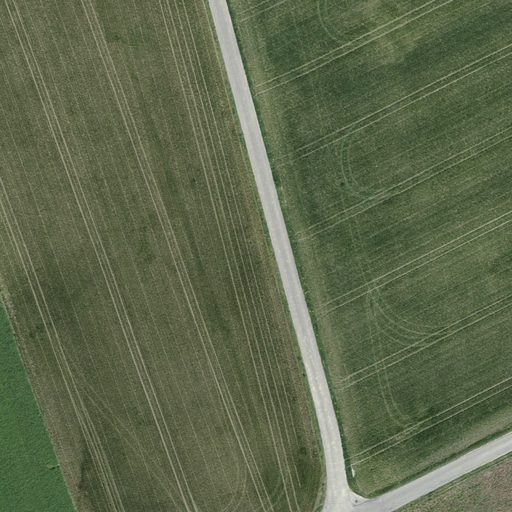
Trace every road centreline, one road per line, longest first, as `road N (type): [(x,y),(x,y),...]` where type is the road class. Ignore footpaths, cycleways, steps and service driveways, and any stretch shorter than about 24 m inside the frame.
road 1 (track): [(342,511),(210,0)]
road 2 (unclassified): [(356,511),(511,432)]
